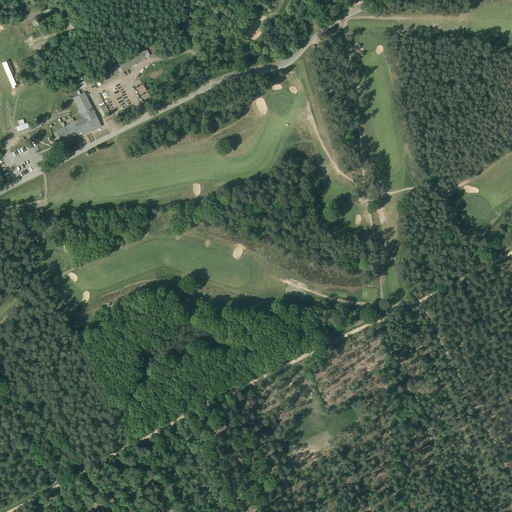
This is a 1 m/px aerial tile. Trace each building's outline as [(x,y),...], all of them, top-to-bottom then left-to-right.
[(265,33),(271,36),(275,28),(269,25),(265,33)] [(123,71),(150,56),(145,49),(119,64),(123,71)] [(2,64),(12,88),(16,86),(6,63),(2,64)] [(76,85),(78,90),(87,85),(85,80),(76,85)] [(136,88),(140,95),(146,91),(142,85),(136,88)] [(61,124),(63,127),(53,132),(59,144),(81,133),(82,136),(103,126),(87,92),(74,99),(83,117),(75,121),(73,118),(70,119),(71,123),(65,125),(64,122),(61,124)] [(141,96),(145,101),(150,97),(147,92),(141,96)] [(15,127),(17,132),(26,128),(24,123),(15,127)]
